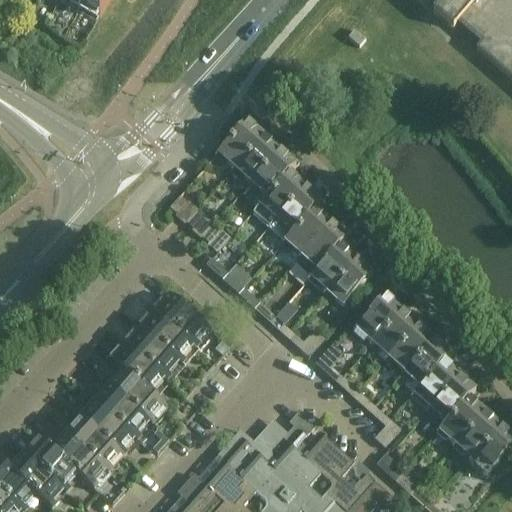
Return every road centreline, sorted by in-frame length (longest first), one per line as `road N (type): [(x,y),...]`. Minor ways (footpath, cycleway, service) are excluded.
road 1 (residential): [(0,420),(155,253)]
road 2 (residential): [(155,253),(131,221),(136,197),(206,124),(181,102)]
road 3 (residential): [(141,511),(274,368)]
road 4 (residential): [(274,368),(155,253)]
road 5 (secondary): [(96,186),(0,302)]
road 6 (secondary): [(181,102),(274,0)]
road 7 (residential): [(373,458),(274,368)]
road 8 (secondary): [(0,104),(78,159),(96,186)]
